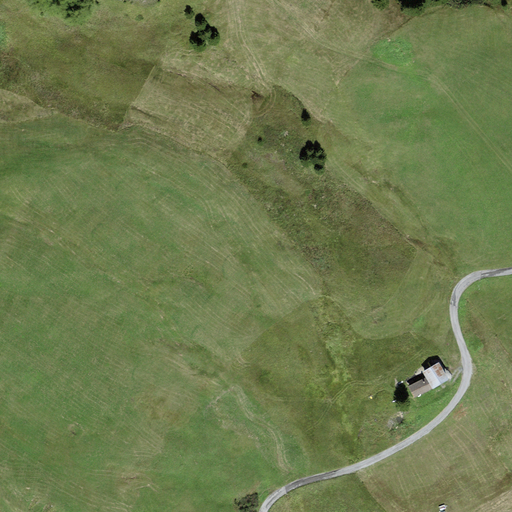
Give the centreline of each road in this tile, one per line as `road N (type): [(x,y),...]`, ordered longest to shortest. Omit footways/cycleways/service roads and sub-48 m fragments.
road 1 (unclassified): [(263,511),(288,484),(353,468),(437,421),(462,392),(466,372),(454,321),(460,287),(478,274),(511,270)]
road 2 (track): [(283,0),(337,48),(437,80),(511,148)]
